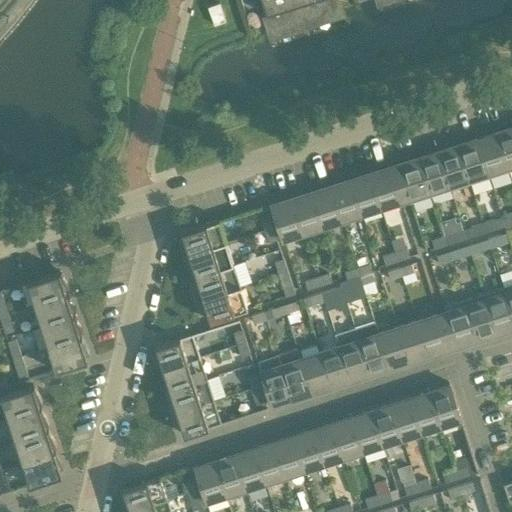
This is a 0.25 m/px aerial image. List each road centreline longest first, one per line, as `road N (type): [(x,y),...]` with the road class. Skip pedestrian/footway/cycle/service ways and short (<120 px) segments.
road 1 (residential): [(145,202),(511,86)]
road 2 (residential): [(94,480),(457,364)]
road 3 (residential): [(94,480),(150,227),(145,202)]
road 4 (residential): [(505,511),(457,364)]
road 5 (residential): [(0,248),(145,202)]
